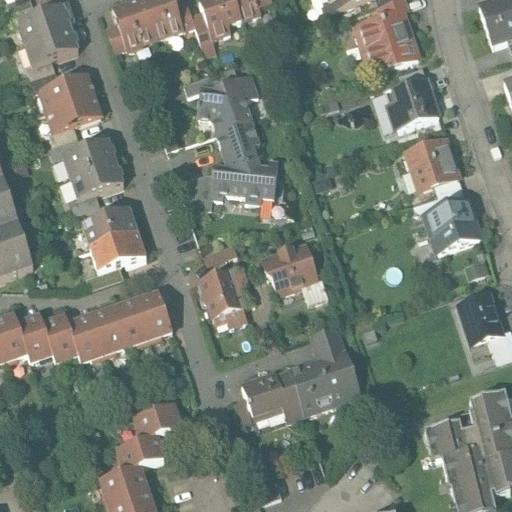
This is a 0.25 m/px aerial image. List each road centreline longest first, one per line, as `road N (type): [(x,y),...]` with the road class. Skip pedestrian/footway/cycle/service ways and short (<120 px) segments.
road 1 (residential): [(83,1),(204,382),(285,355)]
road 2 (residential): [(446,0),(511,221)]
